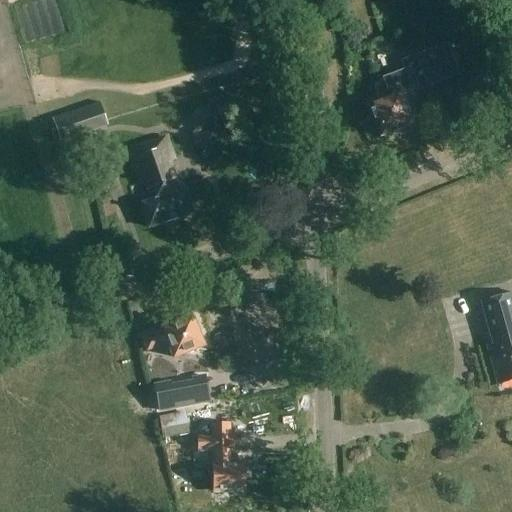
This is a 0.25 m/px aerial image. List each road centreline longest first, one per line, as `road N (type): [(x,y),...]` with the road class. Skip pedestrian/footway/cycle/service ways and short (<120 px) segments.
road 1 (unclassified): [(0,314),(144,277),(316,211)]
road 2 (unclassified): [(327,511),(316,211)]
road 3 (unknown): [(325,457),(446,410),(464,377),(473,300)]
road 4 (unclassified): [(316,211),(318,92),(307,0)]
road 5 (unclassified): [(316,211),(511,137)]
